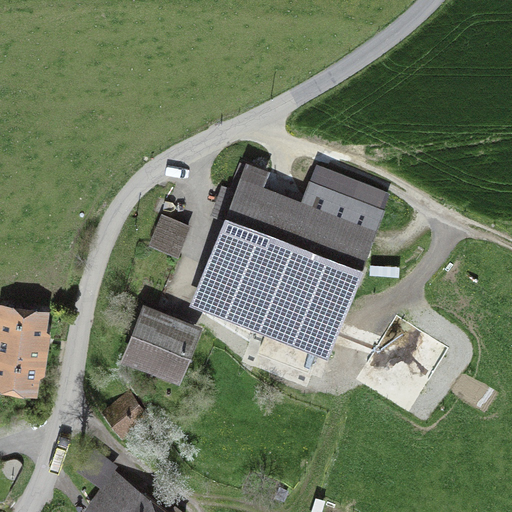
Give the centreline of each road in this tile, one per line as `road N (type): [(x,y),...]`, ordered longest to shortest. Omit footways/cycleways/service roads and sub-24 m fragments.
road 1 (unclassified): [(29,511),(53,467),(96,256),(129,194),(162,166),(373,50),(430,0)]
road 2 (track): [(251,121),(511,247)]
